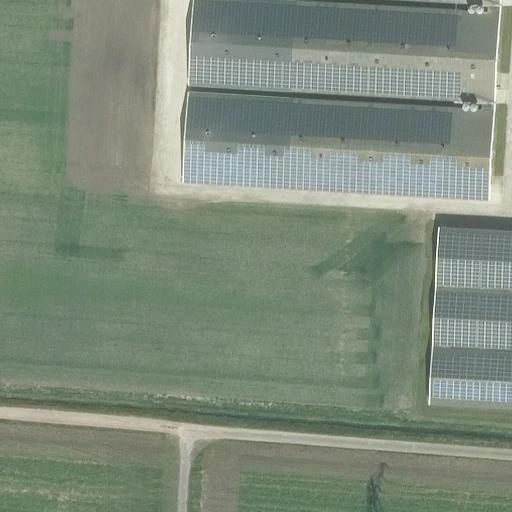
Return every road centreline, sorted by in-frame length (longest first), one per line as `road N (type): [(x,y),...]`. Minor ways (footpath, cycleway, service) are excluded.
road 1 (unclassified): [(511,458),(185,434)]
road 2 (track): [(185,434),(0,420)]
